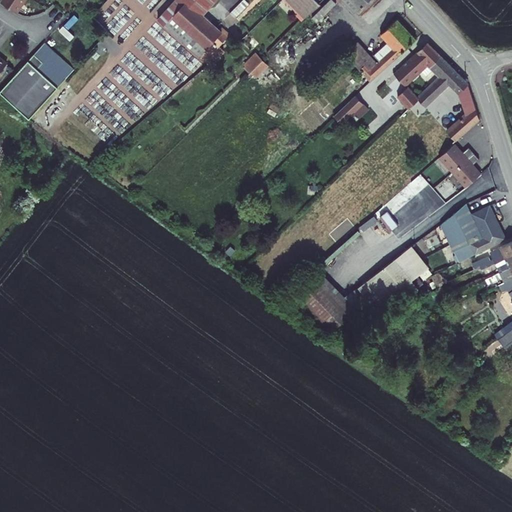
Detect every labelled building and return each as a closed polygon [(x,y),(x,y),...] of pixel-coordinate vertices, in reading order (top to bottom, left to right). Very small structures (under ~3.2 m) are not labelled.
[(0,0),(0,1),(15,10),(21,0),(0,0)] [(194,0),(168,0),(155,15),(176,35),(198,12),(202,7),(194,0)] [(238,16),(251,1),(250,0),(241,0),(232,11),(238,16)] [(315,2),(312,0),(283,0),(301,17),(315,2)] [(326,0),(311,15),(317,21),(338,1),(336,0),(326,0)] [(340,0),(352,13),(364,0),(340,0)] [(226,37),(198,12),(176,35),(209,65),(222,53),(216,48),(226,37)] [(357,40),(345,52),(372,80),(415,38),(396,17),(380,33),(387,40),(375,52),(381,59),(378,62),(357,40)] [(425,41),(392,73),(403,85),(427,62),(437,53),(425,41)] [(0,88),(0,90),(28,117),(73,69),(45,42),(0,88)] [(465,82),(437,53),(427,62),(440,76),(417,98),(414,101),(421,109),(448,84),(455,91),(464,114),(443,132),(451,141),(478,118),(465,82)] [(253,54),(242,65),(248,71),(259,60),(253,54)] [(264,65),(259,60),(248,71),(253,76),(264,65)] [(408,107),(414,101),(417,98),(405,87),(396,95),(408,107)] [(354,96),(332,117),(340,125),(362,104),(354,96)] [(438,119),(435,123),(440,129),(444,125),(438,119)] [(452,142),(437,155),(451,170),(472,151),(467,146),(460,151),(452,142)] [(471,163),(477,157),(472,151),(451,170),(464,185),(479,172),(471,163)] [(461,263),(505,239),(488,205),(471,214),(465,203),(440,225),(461,263)] [(391,229),(398,225),(390,209),(383,213),(391,229)] [(491,254),(494,261),(511,252),(511,239),(493,249),(494,252),(491,254)] [(378,316),(417,288),(410,280),(428,267),(410,246),(356,286),(378,316)] [(493,262),(497,271),(511,263),(511,252),(494,261),(493,262)] [(472,266),(474,270),(483,266),(484,267),(491,263),(488,258),(472,266)] [(502,280),(506,278),(511,275),(511,263),(497,271),(502,280)] [(315,268),(285,295),(324,337),(354,310),(315,268)]
